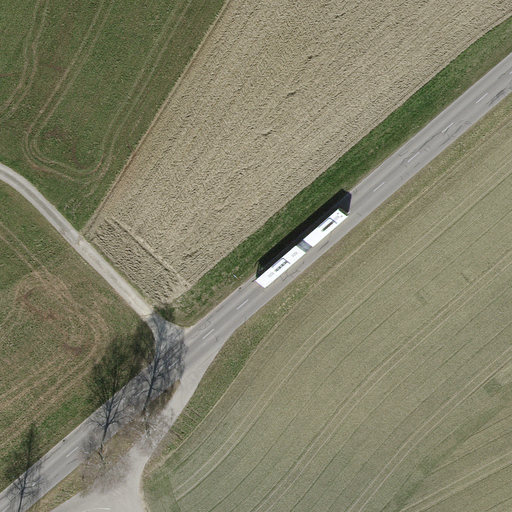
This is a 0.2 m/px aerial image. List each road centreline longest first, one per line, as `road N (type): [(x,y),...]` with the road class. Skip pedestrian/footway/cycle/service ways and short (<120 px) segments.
road 1 (tertiary): [(511,73),(4,511)]
road 2 (track): [(0,168),(34,191),(187,356)]
